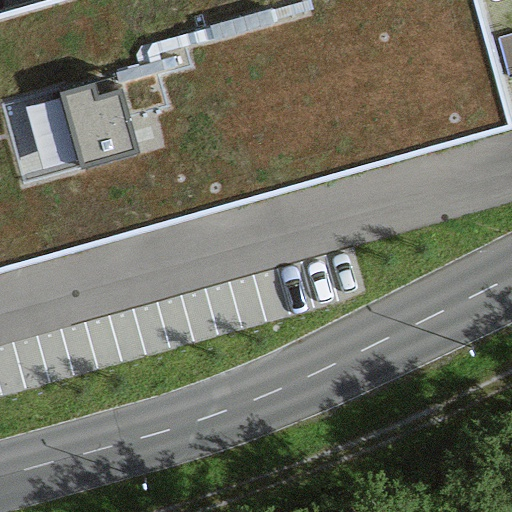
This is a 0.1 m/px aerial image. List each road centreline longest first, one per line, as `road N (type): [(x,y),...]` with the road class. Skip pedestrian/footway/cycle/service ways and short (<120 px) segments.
road 1 (unclassified): [(511,277),(280,389),(169,431),(0,477)]
road 2 (track): [(193,511),(375,458),(511,397)]
